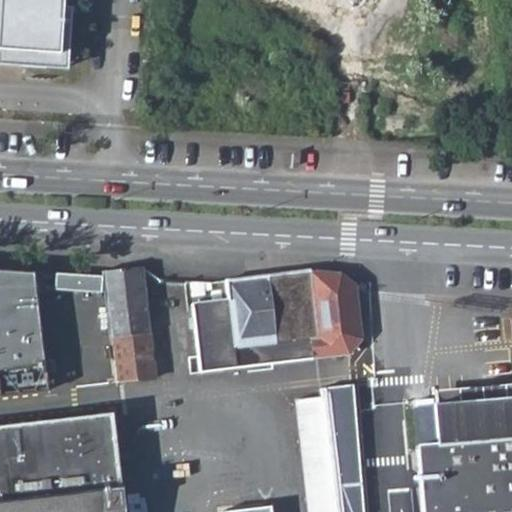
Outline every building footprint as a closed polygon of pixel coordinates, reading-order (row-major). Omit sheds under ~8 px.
[(0,0),(0,50),(21,52),(20,67),(62,70),(66,15),(69,15),(70,8),(61,7),(61,0),(0,0)] [(0,50),(0,65),(20,67),(21,52),(0,50)] [(0,267),(0,348),(37,350),(42,270),(0,267)] [(101,274),(57,271),(58,296),(103,294),(114,383),(156,378),(142,267),(101,269),(101,274)] [(228,301),(193,305),(201,370),(348,352),(361,336),(354,290),(353,284),(334,272),(307,268),(225,277),(228,301)] [(359,511),(345,384),(313,387),(313,396),(326,511),(359,511)] [(432,400),(411,402),(420,511),(511,511),(511,391),(432,398),(432,400)] [(326,511),(313,396),(288,398),(301,511),(326,511)] [(120,511),(109,415),(0,428),(0,511),(120,511)] [(218,509),(269,504),(267,480),(216,485),(218,509)]
